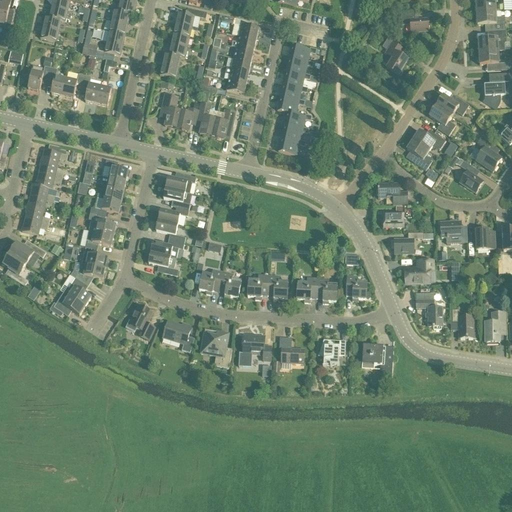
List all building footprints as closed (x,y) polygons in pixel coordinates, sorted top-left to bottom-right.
[(0,4),(0,28),(5,29),(5,26),(6,23),(7,20),(8,17),(8,13),(9,10),(11,1),(7,0),(2,0),(2,5),(0,4)] [(53,0),(51,9),(67,12),(70,2),(60,0),(53,0)] [(304,0),(278,0),(278,5),(296,9),(298,0),(304,0),(305,0),(304,0)] [(476,1),(476,14),(495,12),(499,12),(499,6),(504,6),(503,0),(488,0),(476,1)] [(118,13),(130,16),(133,17),(136,6),(120,2),(118,13)] [(67,12),(51,9),(49,19),(61,22),(65,23),(67,12)] [(176,24),(192,28),(194,19),(205,21),(207,15),(187,11),(186,16),(178,14),(176,24)] [(114,12),(111,22),(127,26),(130,16),(118,13),(114,12)] [(490,26),(490,33),(505,32),(504,18),(496,19),(495,12),(476,14),(477,27),(490,26)] [(410,21),(415,21),(415,13),(401,14),(402,27),(411,26),(410,21)] [(220,17),(219,22),(233,25),(235,20),(220,17)] [(43,29),(59,33),(61,22),(49,19),(45,19),(43,29)] [(410,21),(411,26),(411,34),(429,33),(428,20),(415,21),(410,21)] [(109,33),(125,36),(127,26),(111,22),(109,33)] [(174,35),(189,38),(192,28),(176,24),(174,35)] [(238,38),(256,42),(258,31),(241,27),(238,38)] [(59,33),(43,29),(40,40),(56,44),(59,33)] [(505,32),(490,33),(490,40),(478,41),(479,54),(498,53),(505,52),(504,44),(505,42),(505,32)] [(109,33),(107,43),(123,47),(125,36),(109,33)] [(189,38),(174,35),(171,46),(187,49),(189,38)] [(232,48),(236,49),(253,53),(256,42),(238,38),(237,44),(233,43),(232,48)] [(402,47),(412,52),(415,47),(405,41),(402,47)] [(123,47),(107,43),(104,54),(120,58),(123,47)] [(385,55),(393,60),(386,70),(398,78),(405,68),(403,66),(406,61),(400,57),(403,51),(392,44),(385,55)] [(85,45),(83,55),(96,58),(98,48),(85,45)] [(187,49),(171,46),(169,57),(180,60),(184,61),(187,49)] [(289,59),(308,63),(310,55),(315,56),(316,51),(310,50),(310,52),(292,48),(289,59)] [(233,60),(251,64),(253,53),(236,49),(233,60)] [(498,53),(479,54),(479,67),(498,66),(498,53)] [(10,64),(21,66),(23,57),(12,55),(10,64)] [(162,66),(178,69),(180,60),(169,57),(164,56),(162,66)] [(50,69),(52,60),(46,59),(44,67),(50,69)] [(289,59),(286,72),(305,76),(307,68),(312,69),(314,64),(308,63),(289,59)] [(251,64),(233,60),(231,71),(248,75),(251,64)] [(106,62),(105,67),(109,68),(116,70),(117,64),(106,61),(106,62)] [(178,69),(162,66),(159,77),(176,81),(178,69)] [(48,83),(51,70),(44,68),(44,70),(33,67),(28,91),(39,93),(42,81),(48,83)] [(51,70),(48,83),(53,84),(51,96),(62,99),(66,81),(55,78),(57,71),(51,70)] [(230,76),(229,82),(246,85),(248,75),(231,71),(226,70),(225,75),(230,76)] [(284,85),(302,89),(304,81),(309,82),(311,77),(305,76),(286,72),(284,85)] [(77,83),(66,81),(62,99),(73,101),(76,89),(82,91),(85,78),(79,76),(77,83)] [(496,109),(498,107),(499,104),(499,102),(499,100),(499,97),(505,97),(505,85),(509,84),(508,76),(489,77),(489,88),(484,88),(485,101),(483,104),(495,112),(496,110),(496,109)] [(85,104),(96,107),(100,88),(102,82),(85,78),(82,91),(88,92),(85,104)] [(246,85),(229,82),(226,93),(243,97),(246,85)] [(281,98),(299,102),(301,94),(307,95),(308,90),(302,89),(284,85),(281,98)] [(201,93),(215,96),(217,90),(202,87),(201,93)] [(100,88),(96,107),(107,109),(112,91),(100,88)] [(204,94),(201,107),(199,114),(198,118),(198,121),(203,122),(200,136),(212,139),(217,114),(210,113),(211,107),(207,106),(210,95),(204,94)] [(165,128),(177,131),(181,114),(174,112),(177,99),(165,96),(162,110),(169,111),(165,128)] [(436,107),(452,118),(455,113),(462,117),(469,107),(457,99),(454,104),(443,96),(436,107)] [(277,113),(287,115),(296,116),(298,107),(304,108),(305,103),(299,102),(281,98),(277,113)] [(452,118),(436,107),(429,118),(440,125),(437,130),(449,137),(455,127),(449,123),(452,118)] [(188,115),(181,114),(177,131),(189,134),(193,117),(198,118),(199,114),(193,112),(189,111),(188,115)] [(224,116),(217,114),(212,139),(224,142),(224,140),(229,142),(236,114),(226,112),(224,116)] [(284,125),(303,129),(305,122),(310,123),(311,118),(305,116),(305,118),(296,116),(287,115),(284,125)] [(151,124),(158,133),(162,130),(155,121),(151,124)] [(511,121),(511,125),(508,129),(507,128),(498,138),(510,149),(511,147),(511,121)] [(284,125),(282,138),(300,143),(302,135),(307,136),(309,131),(303,129),(284,125)] [(413,142),(429,153),(432,148),(439,152),(445,143),(434,135),(430,140),(419,133),(413,142)] [(282,138),(278,153),(297,157),(299,148),(305,149),(306,144),(300,143),(282,138)] [(477,162),(476,163),(493,174),(502,160),(491,153),(494,148),(481,139),(477,145),(480,147),(478,151),(482,154),(477,162)] [(429,153),(413,142),(407,151),(418,159),(414,164),(426,172),(433,162),(426,158),(429,153)] [(449,149),(455,154),(459,148),(452,144),(449,149)] [(42,163),(58,167),(59,161),(67,163),(68,157),(65,157),(59,155),(44,152),(42,163)] [(460,168),(463,163),(455,158),(451,164),(456,168),(457,166),(460,168)] [(88,162),(85,175),(93,176),(96,164),(88,162)] [(109,180),(126,184),(128,173),(116,170),(118,164),(106,162),(105,168),(111,169),(109,180)] [(467,172),(471,175),(475,170),(463,162),(463,163),(460,168),(467,172)] [(42,163),(39,175),(62,181),(64,176),(56,174),(58,167),(42,163)] [(467,172),(460,184),(476,195),(483,183),(471,175),(467,172)] [(39,175),(36,187),(49,191),(52,191),(54,185),(61,186),(62,181),(39,175)] [(83,183),(83,185),(89,187),(91,187),(93,176),(85,175),(84,178),(83,183)] [(168,179),(166,190),(190,195),(193,185),(195,185),(197,180),(184,177),(182,183),(168,179)] [(101,184),(100,189),(123,194),(126,184),(109,180),(108,186),(101,184)] [(426,185),(431,188),(434,183),(429,180),(426,185)] [(78,194),(77,195),(86,197),(89,187),(83,185),(80,185),(79,187),(78,194)] [(30,198),(54,204),(55,198),(48,197),(49,191),(36,187),(33,186),(30,198)] [(378,200),(386,200),(386,207),(407,207),(407,194),(399,194),(399,187),(378,187),(378,200)] [(98,200),(104,201),(121,205),(123,194),(100,189),(98,200)] [(178,203),(176,210),(189,212),(193,196),(190,195),(166,190),(163,200),(178,203)] [(28,211),(44,214),(45,207),(53,209),(54,204),(30,198),(28,211)] [(121,205),(104,201),(102,212),(96,210),(94,216),(106,219),(107,213),(119,215),(121,205)] [(383,215),(383,230),(403,229),(403,220),(412,220),(412,208),(395,209),(396,215),(383,215)] [(189,212),(176,210),(175,215),(161,212),(159,222),(178,227),(180,216),(188,218),(189,212)] [(25,222),(48,227),(50,222),(42,220),(44,214),(28,211),(25,222)] [(90,233),(114,238),(116,227),(104,225),(106,219),(94,216),(90,216),(89,221),(92,222),(90,233)] [(48,227),(25,222),(22,234),(38,237),(40,231),(47,232),(48,229),(48,227)] [(170,236),(169,242),(185,245),(186,239),(176,237),(178,227),(159,222),(156,233),(170,236)] [(454,224),(440,224),(441,239),(446,239),(446,245),(467,244),(467,234),(466,227),(460,227),(460,224),(455,225),(454,224)] [(511,230),(502,231),(503,253),(511,252),(511,230)] [(475,232),(476,252),(495,251),(494,239),(488,239),(488,232),(475,232)] [(86,249),(97,252),(99,246),(111,249),(114,238),(90,233),(86,249)] [(413,256),(413,241),(394,242),(394,243),(391,243),(391,250),(394,250),(394,257),(413,256)] [(185,245),(169,242),(168,248),(154,245),(151,255),(176,261),(179,250),(183,251),(185,245)] [(10,256),(27,266),(34,255),(43,260),(46,255),(27,243),(23,249),(17,245),(10,256)] [(52,254),(58,258),(62,252),(56,248),(52,254)] [(86,267),(105,271),(108,260),(96,257),(97,252),(86,249),(83,260),(88,261),(86,267)] [(445,254),(437,254),(437,262),(446,262),(445,254)] [(176,261),(151,255),(149,265),(163,269),(162,275),(177,278),(178,272),(174,271),(176,261)] [(27,266),(10,256),(3,266),(9,270),(5,276),(24,289),(28,283),(19,278),(27,266)] [(353,267),(354,257),(346,257),(345,266),(353,267)] [(405,273),(405,286),(429,285),(429,273),(432,273),(432,264),(417,264),(418,272),(405,273)] [(75,280),(85,287),(91,279),(103,281),(105,271),(86,267),(82,266),(80,276),(78,276),(75,280)] [(219,294),(223,274),(213,272),(212,277),(203,275),(199,292),(206,294),(206,296),(212,297),(213,292),(219,294)] [(223,274),(219,294),(225,295),(224,300),(230,301),(230,299),(238,300),(241,283),(232,281),(233,277),(223,274)] [(486,281),(492,286),(497,280),(491,275),(486,281)] [(267,298),(269,278),(258,277),(258,282),(248,282),(247,299),(255,299),(255,302),(261,302),(261,297),(267,298)] [(269,278),(267,298),(274,298),(273,303),(279,303),(279,301),(287,301),(288,284),(279,283),(279,279),(269,278)] [(346,298),(352,299),(352,304),(358,304),(358,302),(366,302),(366,301),(368,301),(370,299),(370,297),(369,295),(366,295),(367,285),(358,284),(358,279),(347,279),(346,298)] [(64,294),(85,308),(91,299),(81,293),(85,287),(75,280),(69,290),(68,289),(64,294)] [(316,301),(318,281),(307,280),(307,285),(297,285),(296,302),(304,302),(304,305),(310,305),(310,300),(316,301)] [(318,281),(316,301),(323,301),(322,306),(328,306),(329,304),(336,304),(337,287),(328,286),(328,282),(318,281)] [(85,308),(64,294),(54,310),(65,317),(69,311),(79,318),(85,308)] [(433,302),(416,302),(416,310),(428,310),(429,329),(433,329),(442,329),(441,310),(433,310),(433,302)] [(126,329),(135,334),(137,330),(142,332),(139,338),(148,342),(155,329),(147,325),(152,314),(139,308),(131,324),(129,323),(126,329)] [(452,312),(452,324),(458,324),(458,341),(473,341),(473,319),(458,320),(458,312),(452,312)] [(484,325),(485,345),(499,344),(499,331),(505,331),(505,315),(491,315),(492,325),(484,325)] [(163,339),(184,345),(182,352),(190,355),(194,340),(188,338),(191,328),(183,325),(182,328),(168,324),(163,339)] [(232,351),(218,349),(221,334),(205,332),(201,355),(216,358),(214,368),(229,371),(232,351)] [(239,368),(251,369),(252,356),(263,357),(263,363),(270,363),(271,348),(264,348),(265,339),(256,338),(256,341),(244,340),(243,354),(240,354),(239,368)] [(279,351),(282,351),(281,365),(303,366),(304,352),(291,351),(292,340),(280,340),(279,351)] [(318,358),(324,359),(323,368),(330,368),(330,369),(332,369),(332,368),(338,366),(339,357),(345,358),(345,343),(339,343),(339,348),(333,348),(333,346),(331,346),(331,342),(323,342),(318,358)] [(362,363),(364,363),(364,369),(374,370),(374,367),(381,367),(381,378),(383,378),(383,380),(392,381),(393,353),(379,353),(379,348),(363,347),(362,363)]
